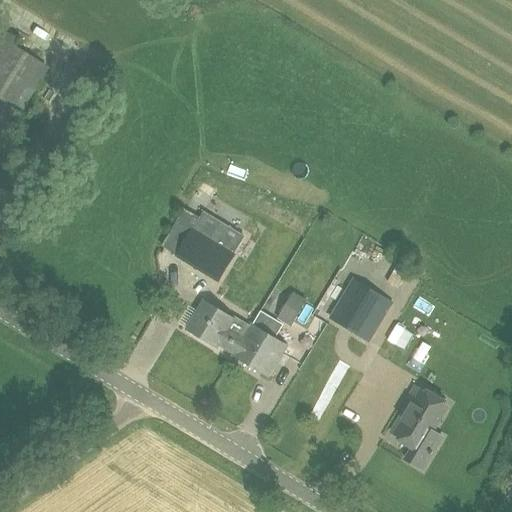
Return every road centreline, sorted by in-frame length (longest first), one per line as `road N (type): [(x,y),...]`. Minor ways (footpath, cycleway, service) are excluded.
road 1 (unclassified): [(327,511),(0,313)]
road 2 (track): [(143,400),(0,503)]
